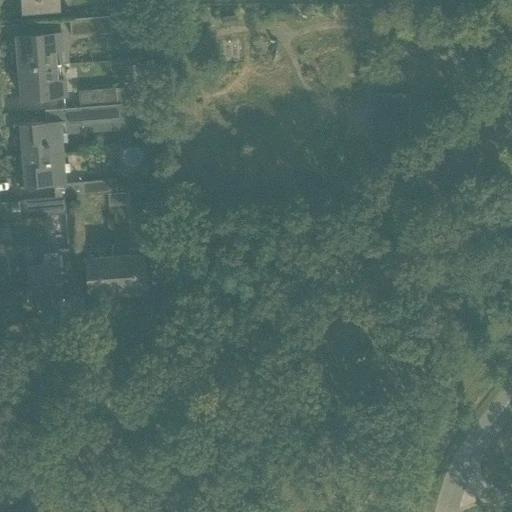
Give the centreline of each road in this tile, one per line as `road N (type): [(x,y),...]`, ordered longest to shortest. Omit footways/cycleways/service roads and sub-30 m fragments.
road 1 (residential): [(0,504),(84,454),(0,380)]
road 2 (residential): [(0,344),(34,328),(151,317)]
